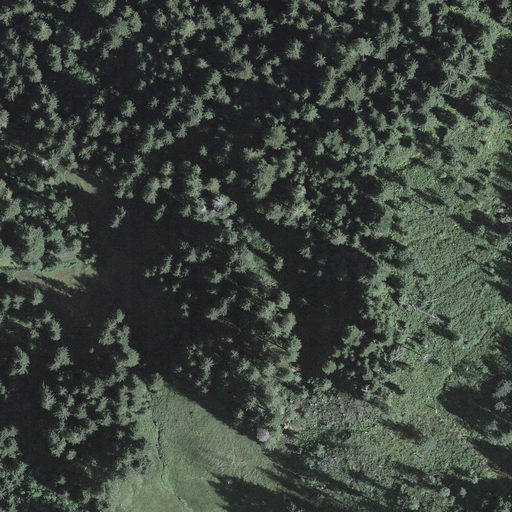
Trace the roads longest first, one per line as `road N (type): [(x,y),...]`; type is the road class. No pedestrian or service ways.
road 1 (track): [(0,262),(96,253),(123,232),(154,163),(249,97),(236,147),(234,189),(242,205)]
road 2 (track): [(370,181),(423,152),(511,58)]
